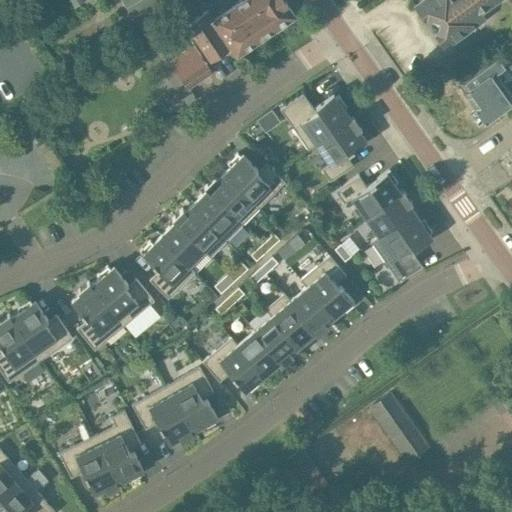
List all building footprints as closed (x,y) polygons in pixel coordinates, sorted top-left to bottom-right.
[(121,0),(134,21),(168,0),(121,0)] [(295,15),(284,0),(241,0),(213,19),(206,9),(185,23),(210,60),(231,46),(236,54),(295,15)] [(418,0),(414,3),(444,44),(472,24),(472,25),(485,16),(480,9),(492,0),(418,0)] [(114,44),(136,31),(129,20),(107,33),(114,44)] [(511,44),(498,54),(458,83),(476,107),(507,84),(511,80),(511,78),(506,71),(511,66),(511,44)] [(179,76),(203,60),(195,47),(170,63),(179,76)] [(203,60),(179,76),(188,89),(212,73),(203,60)] [(511,99),(511,91),(507,84),(476,107),(472,110),(480,121),(484,118),(485,119),(511,99)] [(339,94),(336,96),(333,92),(315,105),(318,109),(315,110),(303,92),(279,108),(307,148),(354,115),(353,115),(350,117),(344,108),(347,106),(339,94)] [(316,143),(329,162),(321,168),(330,180),(353,164),(345,153),(365,139),(358,129),(361,127),(354,115),(307,148),(308,148),(316,143)] [(36,145),(42,154),(52,148),(46,139),(36,145)] [(256,171),(255,169),(257,167),(242,152),(240,154),(237,152),(227,162),(229,165),(223,171),(259,207),(285,180),(266,161),(256,171)] [(351,196),(365,217),(404,190),(403,189),(400,191),(394,182),(397,180),(389,168),(366,184),(358,173),(335,190),(344,202),(351,196)] [(204,185),(242,223),(259,207),(223,171),(217,177),(214,175),(204,185)] [(206,188),(191,203),(226,239),(242,223),(204,185),(206,188)] [(412,201),(404,190),(365,217),(378,235),(370,240),(371,241),(414,211),(409,203),(412,201)] [(210,255),(226,239),(191,203),(185,210),(182,207),(172,217),(210,255)] [(421,220),(414,211),(371,241),(398,281),(422,264),(409,246),(411,244),(414,248),(432,236),(429,232),(432,230),(424,218),(421,220)] [(174,220),(159,236),(194,271),(195,270),(188,264),(203,249),(210,256),(210,255),(172,217),(174,220)] [(273,233),(262,243),(267,249),(278,239),(273,233)] [(139,250),(158,269),(149,278),(168,297),(194,271),(159,236),(152,242),(150,239),(139,250)] [(340,242),(334,247),(344,259),(350,254),(340,242)] [(255,260),(267,249),(262,243),(250,254),(255,260)] [(353,303),(351,301),(353,298),(339,281),(336,284),(336,283),(346,274),(329,254),(300,277),(332,316),(339,310),(342,313),(353,303)] [(261,265),(266,272),(277,261),(272,255),(261,265)] [(240,260),(227,272),(234,279),(247,267),(240,260)] [(125,286),(124,284),(127,281),(113,264),(110,267),(107,264),(96,274),(98,276),(91,283),(88,280),(88,281),(124,324),(154,299),(136,277),(125,286)] [(261,265),(248,276),(254,282),(266,272),(261,265)] [(220,292),(234,279),(227,272),(214,284),(220,292)] [(300,278),(305,285),(289,298),(283,292),(317,333),(328,324),(326,321),(332,316),(300,277),(300,278)] [(71,299),(86,318),(76,327),(94,349),(124,324),(88,281),(77,289),(80,292),(71,299)] [(232,302),(244,292),(238,286),(227,296),(232,302)] [(297,345),(314,331),(317,334),(317,333),(283,292),(265,307),(297,345)] [(227,296),(215,307),(221,313),(232,302),(227,296)] [(45,321),(43,319),(47,316),(35,298),(31,301),(29,298),(17,306),(19,309),(11,315),(9,312),(8,312),(40,359),(72,337),(56,314),(45,321)] [(242,312),(248,307),(243,301),(237,306),(242,312)] [(297,345),(265,307),(270,314),(254,328),(282,362),(293,354),(291,351),(297,345)] [(0,344),(3,350),(0,352),(0,368),(8,381),(40,359),(8,312),(0,318),(0,344)] [(254,328),(253,329),(237,342),(231,335),(230,336),(262,374),(279,360),(282,363),(282,362),(254,328)] [(230,336),(212,351),(202,360),(219,380),(229,371),(247,392),(258,383),(256,380),(262,374),(230,336)] [(215,421),(213,417),(217,415),(206,396),(202,398),(201,396),(213,390),(199,365),(165,384),(192,433),(193,433),(191,429),(200,424),(202,428),(215,421)] [(165,384),(143,396),(131,403),(145,427),(157,421),(169,442),(179,436),(181,440),(192,433),(165,384)] [(369,404),(401,447),(409,442),(418,455),(433,443),(392,388),(369,404)] [(140,474),(139,470),(143,468),(133,448),(129,450),(128,448),(140,442),(124,408),(110,415),(115,423),(93,434),(117,484),(118,484),(117,481),(126,477),(127,480),(140,474)] [(93,434),(70,445),(58,450),(70,476),(82,470),(93,492),(104,487),(105,490),(117,484),(93,434)] [(316,502),(333,490),(301,446),(284,459),(316,502)] [(0,493),(23,474),(0,447),(0,493)] [(52,511),(54,510),(23,474),(0,493),(0,511),(18,511),(52,511)] [(511,511),(511,496),(502,504),(507,511),(511,511)]
